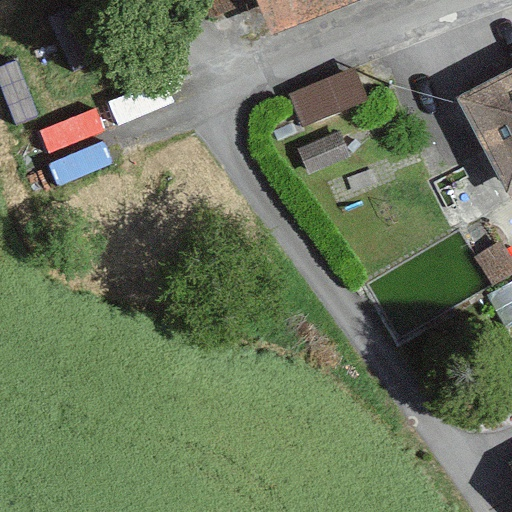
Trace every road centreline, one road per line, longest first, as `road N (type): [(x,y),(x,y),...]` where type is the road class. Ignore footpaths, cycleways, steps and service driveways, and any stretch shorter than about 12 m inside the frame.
road 1 (track): [(501,488),(239,157),(212,89)]
road 2 (residential): [(212,89),(437,0)]
